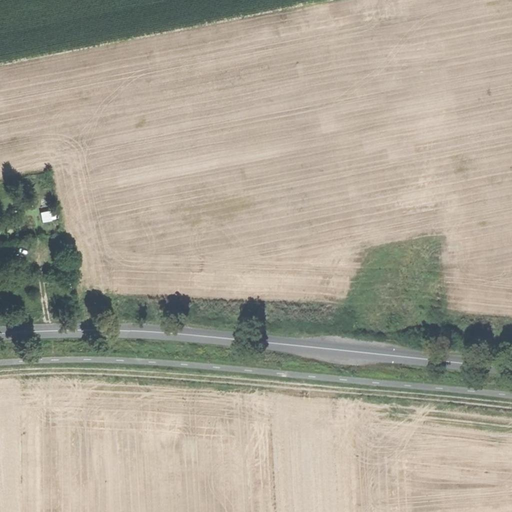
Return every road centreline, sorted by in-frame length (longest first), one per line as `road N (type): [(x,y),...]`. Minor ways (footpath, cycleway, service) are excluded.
road 1 (tertiary): [(0,332),(204,335),(511,368)]
road 2 (track): [(511,404),(171,375),(0,373)]
